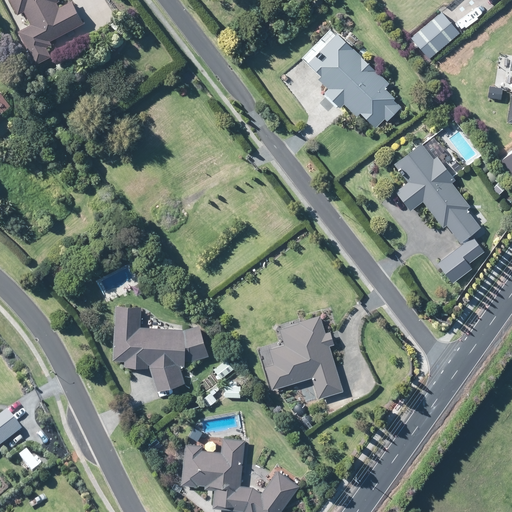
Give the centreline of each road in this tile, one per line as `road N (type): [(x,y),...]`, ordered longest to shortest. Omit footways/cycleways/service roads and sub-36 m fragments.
road 1 (residential): [(453,374),(165,0)]
road 2 (residential): [(133,511),(56,353),(0,282)]
road 3 (tertiary): [(453,374),(352,511)]
